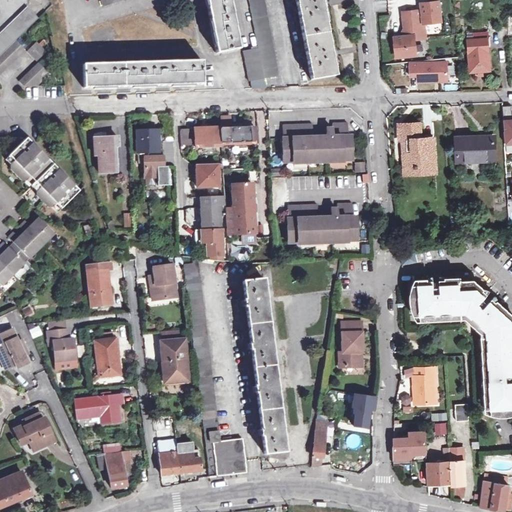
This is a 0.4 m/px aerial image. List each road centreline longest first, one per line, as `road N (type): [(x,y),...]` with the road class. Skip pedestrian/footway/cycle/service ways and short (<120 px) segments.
road 1 (residential): [(92,106),(374,98)]
road 2 (residential): [(382,505),(388,377),(377,249)]
road 3 (residential): [(169,502),(293,487),(382,505)]
road 4 (residential): [(374,98),(511,94)]
